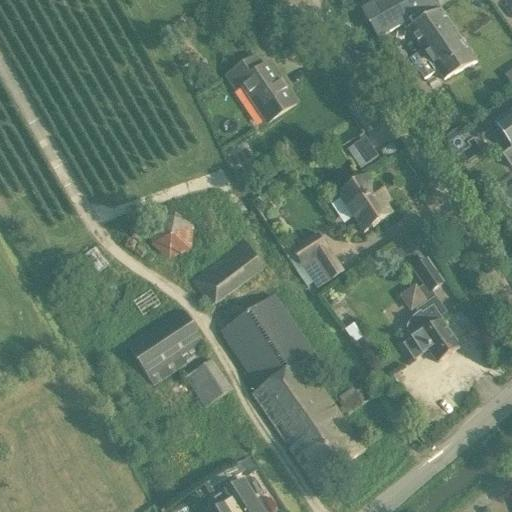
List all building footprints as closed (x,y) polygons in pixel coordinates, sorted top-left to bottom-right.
[(378,40),(435,8),(430,0),(383,0),(362,12),(378,40)] [(429,92),(476,65),(440,14),(408,32),(422,53),(409,63),(429,92)] [(401,35),(386,47),(401,66),(409,60),(403,53),(411,48),(401,35)] [(268,124),(297,105),(271,66),(262,72),(255,61),(226,79),(234,91),(243,85),(268,124)] [(501,155),(511,169),(511,168),(511,110),(509,112),(511,114),(495,125),(511,148),(501,155)] [(349,149),(360,168),(380,157),(368,137),(349,149)] [(373,191),(367,180),(339,199),(364,237),(391,218),(384,207),(389,204),(377,188),(373,191)] [(511,185),(498,195),(511,214),(511,185)] [(157,227),(155,249),(172,262),(192,254),(195,232),(178,218),(157,227)] [(418,236),(388,255),(395,265),(424,246),(418,236)] [(342,276),(317,239),(293,256),(318,293),(342,276)] [(211,309),(262,271),(247,245),(193,285),(211,309)] [(408,334),(414,342),(405,348),(414,363),(429,353),(438,367),(453,357),(450,353),(457,348),(439,321),(445,316),(431,295),(443,287),(427,264),(414,273),(425,289),(419,293),(424,300),(425,302),(425,305),(424,307),(423,309),(422,311),(417,314),(419,317),(416,319),(414,321),(411,324),(409,327),(408,330),(408,334)] [(341,418),(338,413),(304,364),(314,357),(275,299),(222,335),(260,391),(252,397),(314,487),(365,453),(341,418)] [(149,382),(203,345),(182,314),(128,350),(149,382)] [(355,326),(346,332),(353,343),(362,337),(355,326)] [(206,410),(232,393),(212,363),(186,381),(206,410)] [(223,473),(207,484),(212,493),(229,482),(223,473)] [(262,511),(244,483),(215,501),(221,511),(219,511),(262,511)]
